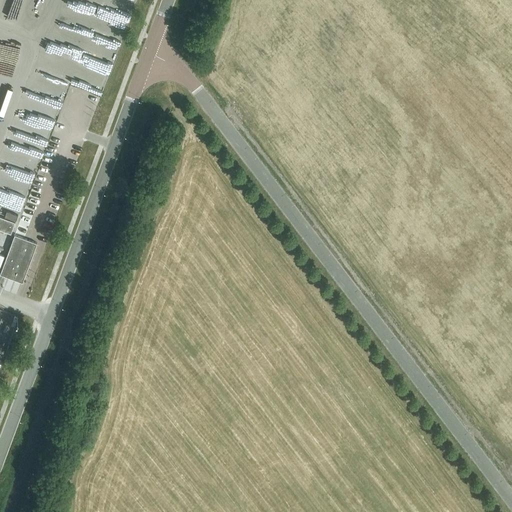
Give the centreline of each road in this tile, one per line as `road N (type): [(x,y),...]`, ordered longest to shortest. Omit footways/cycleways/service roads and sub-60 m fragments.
road 1 (unclassified): [(511,502),(194,90),(148,57)]
road 2 (unclassified): [(0,447),(148,57)]
